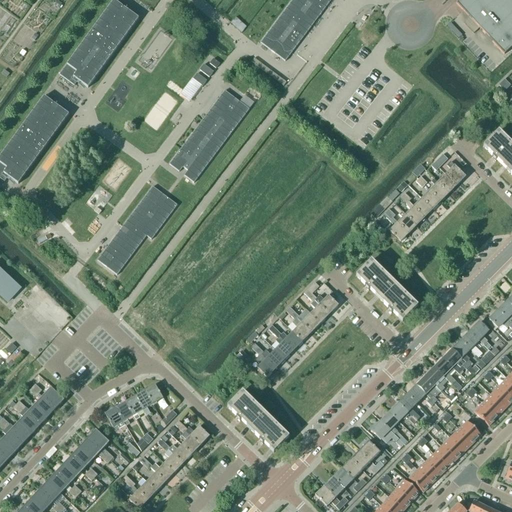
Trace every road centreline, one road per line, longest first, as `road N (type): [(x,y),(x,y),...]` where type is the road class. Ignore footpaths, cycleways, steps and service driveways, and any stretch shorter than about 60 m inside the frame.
road 1 (residential): [(273,479),(161,370),(145,367),(92,398),(0,498)]
road 2 (secondary): [(407,356),(511,249)]
